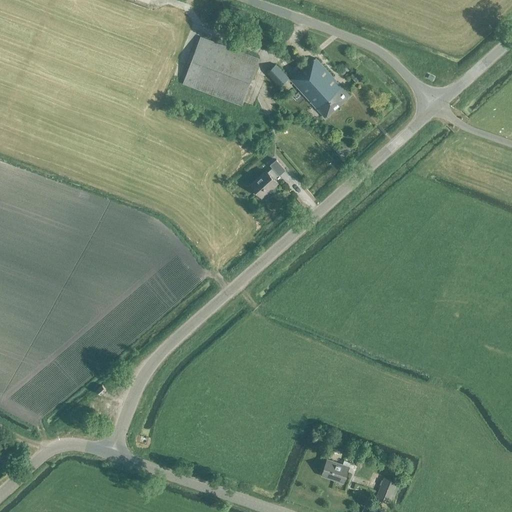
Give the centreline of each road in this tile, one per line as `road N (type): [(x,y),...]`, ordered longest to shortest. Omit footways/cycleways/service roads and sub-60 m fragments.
road 1 (tertiary): [(112,450),(136,387),(159,354),(433,108)]
road 2 (unclassified): [(250,0),(353,39),(399,69),(433,108)]
road 3 (tertiary): [(282,511),(112,450)]
road 4 (tertiary): [(0,492),(61,441),(112,450)]
